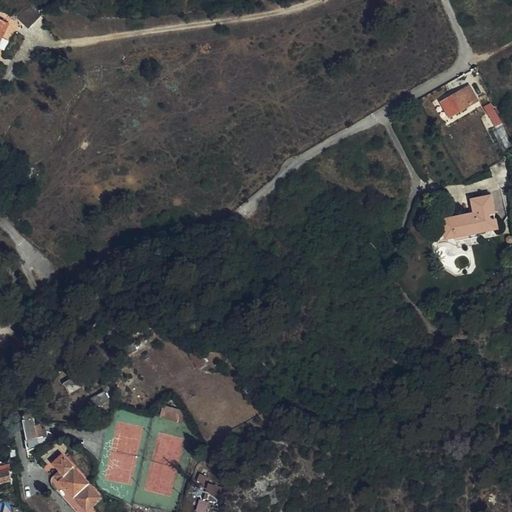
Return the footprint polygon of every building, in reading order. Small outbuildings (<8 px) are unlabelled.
[(38,15),(30,6),(29,7),(27,7),(26,8),(24,10),(21,12),(20,13),(19,15),(17,18),(27,28),(38,15)] [(450,120),(479,103),(469,86),(441,103),(450,120)] [(495,111),(488,114),(496,129),(502,125),(495,111)] [(496,129),(488,114),(484,116),(504,153),(511,148),(511,142),(502,125),(496,129)] [(451,217),(442,219),(446,236),(454,235),(455,240),(497,230),(490,197),(471,201),(474,215),(475,218),(470,219),(470,216),(452,220),(451,217)] [(83,384),(77,374),(62,383),(67,392),(83,384)] [(111,404),(104,392),(89,400),(94,409),(102,405),(104,408),(111,404)] [(178,419),(180,410),(163,407),(161,414),(178,419)] [(21,420),(26,438),(38,435),(41,434),(39,425),(37,426),(36,423),(32,424),(30,414),(27,412),(21,413),(23,419),(21,420)] [(51,463),(59,471),(63,476),(51,485),(77,511),(82,507),(86,511),(91,507),(101,497),(60,455),(51,463)] [(7,470),(0,471),(0,482),(11,479),(7,470)] [(63,476),(59,471),(52,477),(51,478),(51,480),(51,481),(51,483),(51,484),(51,485),(63,476)] [(223,487),(208,483),(204,501),(199,500),(195,511),(207,511),(210,503),(218,505),(223,487)]
